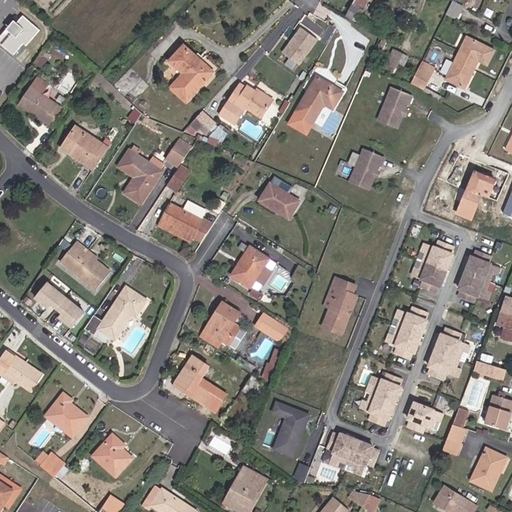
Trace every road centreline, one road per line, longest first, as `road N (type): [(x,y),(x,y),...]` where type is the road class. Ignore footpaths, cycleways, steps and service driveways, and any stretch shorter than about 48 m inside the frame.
road 1 (residential): [(410,212),(331,413),(333,421),(383,441),(466,240),(462,232)]
road 2 (unclassified): [(25,160),(169,258),(193,291),(157,378),(120,391),(0,293)]
road 3 (residential): [(511,82),(493,121),(447,134),(410,212)]
